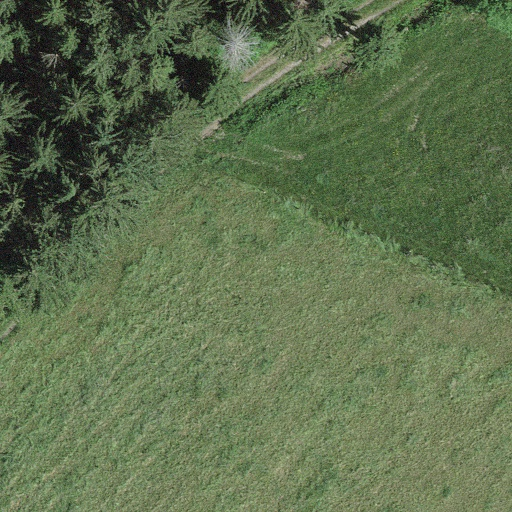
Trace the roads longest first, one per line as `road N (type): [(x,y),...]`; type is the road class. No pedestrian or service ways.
road 1 (track): [(0,324),(192,102)]
road 2 (track): [(388,0),(192,102)]
